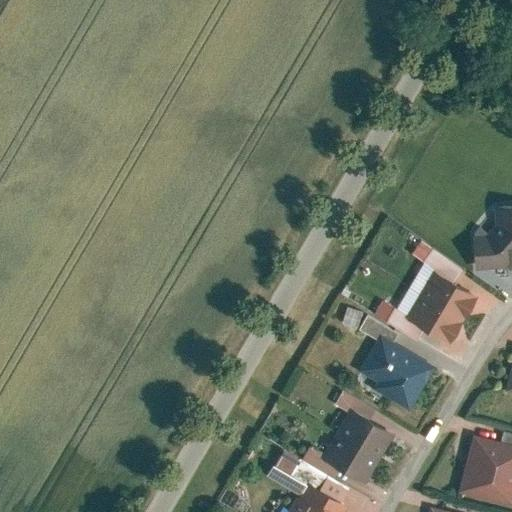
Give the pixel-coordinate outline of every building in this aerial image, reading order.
[(485,231),(473,231),(475,267),(510,265),(511,262),(511,201),(495,202),(496,219),(485,231)] [(435,266),(407,312),(450,338),(478,293),(435,266)] [(347,304),(343,318),(357,323),(362,309),(347,304)] [(360,324),(377,335),(357,367),(375,378),(371,385),(407,407),(411,400),(435,362),(394,338),(399,330),(368,311),(360,324)] [(511,388),(511,350),(503,386),(511,388)] [(395,429),(364,411),(369,402),(342,386),(333,401),(347,409),(322,451),(365,477),(395,429)] [(458,486),(511,498),(511,434),(472,425),(458,486)] [(263,477),(297,491),(301,481),(286,475),(293,460),(274,452),(263,477)] [(337,497),(344,486),(323,473),(316,485),(337,497)] [(285,511),(344,511),(348,506),(304,480),(285,511)] [(429,511),(471,511),(432,501),(429,511)]
